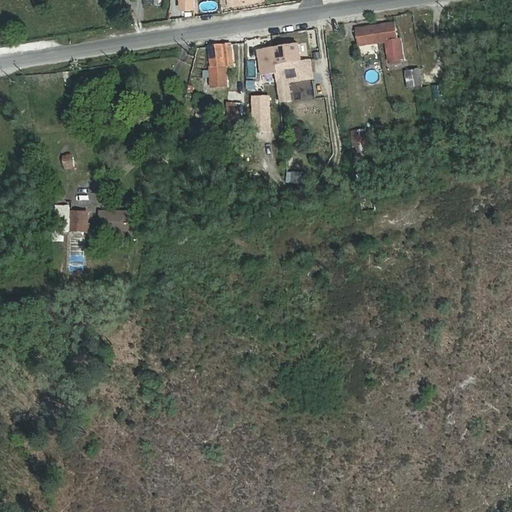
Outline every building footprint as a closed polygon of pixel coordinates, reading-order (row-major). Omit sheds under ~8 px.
[(180,0),(181,8),(194,8),(193,0),(180,0)] [(395,24),(356,30),(359,45),(385,41),(389,61),(406,59),(403,39),(397,39),(395,24)] [(234,66),(233,42),(210,45),(212,88),(227,88),(226,66),(234,66)] [(299,44),(257,51),(261,77),(274,75),(275,83),(278,83),(280,94),(276,95),(276,108),(284,107),(283,98),(290,97),(287,82),(319,77),(316,57),(302,60),(299,44)] [(409,91),(423,89),(419,68),(405,70),(409,91)] [(444,84),(431,84),(431,99),(444,99),(444,84)] [(272,98),(254,98),(254,120),(272,120),(272,98)] [(227,115),(243,116),(244,104),(228,103),(227,115)] [(298,117),(311,117),(311,103),(298,103),(298,117)] [(352,131),(362,212),(376,210),(366,130),(352,131)] [(245,151),(253,152),(254,136),(245,136),(245,151)] [(71,152),(61,155),(65,170),(75,167),(71,152)] [(326,161),(328,170),(338,169),(337,160),(326,161)] [(114,212),(96,213),(97,233),(127,232),(127,213),(114,214),(114,212)] [(84,213),(68,213),(68,230),(83,230),(84,213)]
